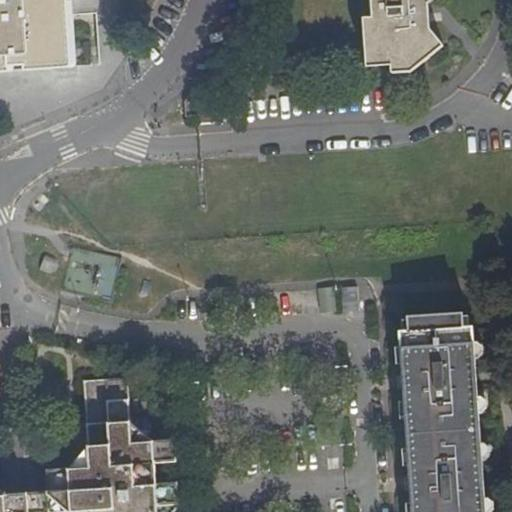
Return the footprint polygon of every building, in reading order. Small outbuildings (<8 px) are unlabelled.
[(0,0),(0,69),(77,66),(73,0),(0,0)] [(372,0),(374,15),(365,15),(369,64),(394,63),(395,70),(412,69),(444,39),(430,24),(428,0),(372,0)] [(199,105),(207,94),(206,91),(193,93),(185,101),(185,107),(199,105)] [(207,99),(207,94),(199,105),(185,107),(186,116),(197,115),(198,124),(221,121),(219,98),(207,99)] [(46,254),(40,271),(46,273),(50,274),(54,273),(57,271),(59,269),(60,264),(58,260),(55,258),(46,254)] [(360,287),(346,288),(347,311),(361,311),(360,287)] [(334,288),(320,289),(321,313),(336,312),(334,288)] [(487,511),(475,326),(465,327),(464,313),(409,316),(410,330),(402,331),(414,511),(487,511)] [(0,511),(46,511),(93,510),(93,511),(170,511),(176,507),(176,483),(155,484),(154,462),(175,461),(174,440),(130,442),(128,381),(88,382),(89,408),(92,469),(48,471),(47,491),(0,492),(0,511)]
